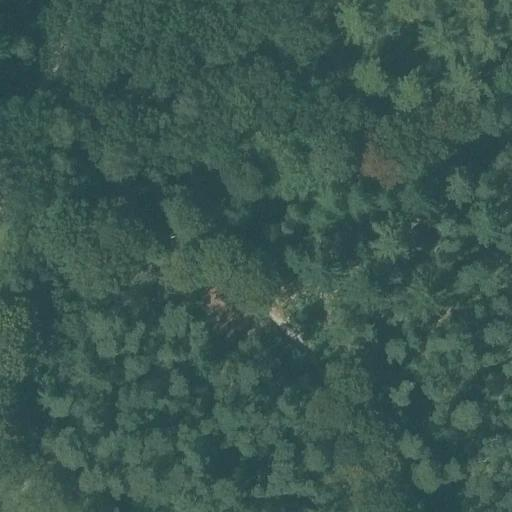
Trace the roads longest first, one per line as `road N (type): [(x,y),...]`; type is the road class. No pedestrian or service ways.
road 1 (track): [(0,229),(61,218),(152,246),(495,129),(511,132)]
road 2 (track): [(0,207),(88,0)]
